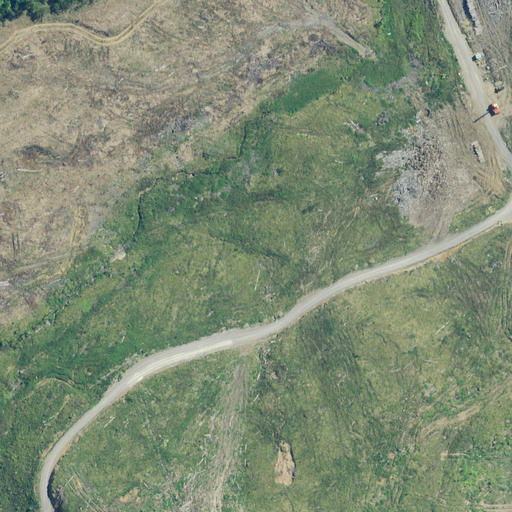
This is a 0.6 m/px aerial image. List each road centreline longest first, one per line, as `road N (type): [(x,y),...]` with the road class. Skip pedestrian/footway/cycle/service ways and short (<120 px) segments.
road 1 (track): [(55,511),(62,450),(101,407),(170,356),(277,329),(335,288),(449,244),(511,207)]
road 2 (track): [(0,73),(29,35),(138,17),(164,0)]
road 3 (track): [(511,153),(449,0)]
